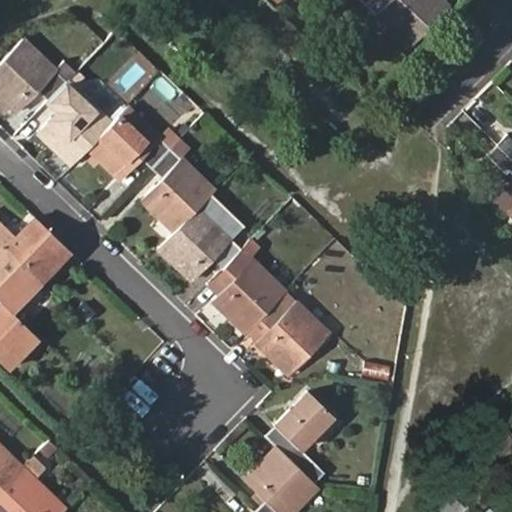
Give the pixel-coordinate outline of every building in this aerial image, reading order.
[(361,0),(408,46),(449,5),(443,0),(361,0)] [(0,54),(0,95),(5,100),(15,110),(34,89),(55,109),(35,130),(70,163),(86,148),(120,179),(139,158),(160,179),(139,199),(172,232),(157,248),(191,281),(211,260),(221,268),(230,278),(210,299),(244,332),(265,310),(275,320),(254,342),(287,374),(328,333),(250,258),(240,249),(231,240),(197,207),(207,196),(212,191),(180,160),(157,137),(125,106),(110,122),(65,79),(75,68),(64,58),(54,68),(20,35),(0,54)] [(157,137),(180,160),(190,149),(166,127),(157,137)] [(511,132),(507,128),(486,150),(505,170),(509,166),(511,169),(511,177),(496,194),(511,211),(511,132)] [(241,229),(207,196),(197,207),(231,240),(241,229)] [(66,248),(32,216),(9,241),(2,233),(6,229),(0,223),(0,362),(4,366),(32,337),(5,312),(66,248)] [(251,239),(240,249),(250,258),(260,247),(251,239)] [(96,311),(82,300),(73,309),(86,322),(96,311)] [(244,332),(254,342),(275,320),(265,310),(244,332)] [(387,367),(362,362),(359,375),(385,380),(387,367)] [(118,385),(129,373),(119,363),(108,375),(118,385)] [(246,484),(266,503),(257,511),(293,511),(317,488),(313,485),(324,473),(299,449),(331,416),(306,391),(263,436),(278,451),(246,484)] [(511,442),(504,434),(483,456),(497,468),(511,452),(511,442)] [(58,511),(60,511),(31,484),(17,470),(0,454),(0,491),(8,500),(0,508),(0,511),(58,511)] [(31,455),(17,470),(31,484),(46,469),(31,455)] [(0,491),(0,508),(8,500),(0,491)] [(466,511),(467,511),(453,498),(439,511),(466,511)]
